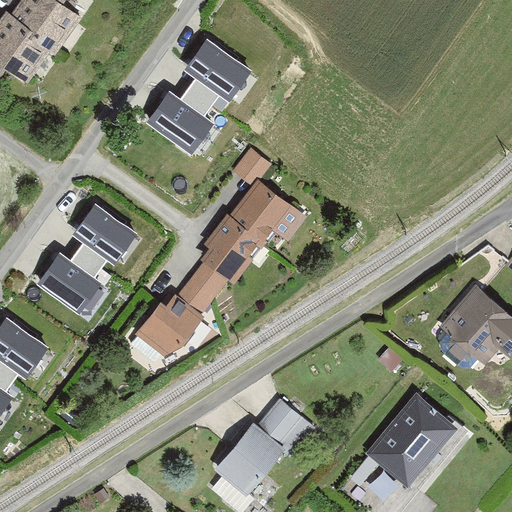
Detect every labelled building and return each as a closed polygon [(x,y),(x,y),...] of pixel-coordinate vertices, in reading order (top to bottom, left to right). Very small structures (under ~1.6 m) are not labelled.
[(0,70),(6,62),(31,79),(75,16),(60,5),(62,0),(27,0),(14,19),(8,15),(0,26),(0,70)] [(252,71),(206,40),(184,72),(195,79),(220,96),(230,103),(252,71)] [(195,79),(180,100),(205,117),(220,96),(195,79)] [(180,100),(169,92),(146,123),(192,156),(215,124),(205,117),(180,100)] [(268,164),(253,152),(238,170),(253,182),(268,164)] [(302,217),(259,184),(233,219),(230,217),(211,242),(216,246),(207,258),(210,260),(180,299),(176,296),(167,308),(162,305),(132,344),(152,359),(163,345),(170,351),(229,273),(235,277),(275,225),(288,236),(302,217)] [(138,236),(96,206),(72,238),(83,246),(106,262),(115,268),(138,236)] [(83,246),(71,262),(95,278),(106,262),(83,246)] [(71,262),(60,254),(38,286),(81,315),(102,283),(95,278),(71,262)] [(511,317),(478,289),(448,324),(452,328),(440,340),(443,351),(460,364),(471,365),(482,353),(486,356),(500,341),(511,351),(511,317)] [(49,348),(7,319),(0,328),(0,361),(19,375),(27,380),(49,348)] [(0,361),(0,389),(6,393),(19,375),(0,361)] [(0,389),(0,416),(13,398),(6,393),(0,389)] [(417,393),(366,453),(408,489),(459,430),(417,393)] [(282,401),(259,429),(275,443),(299,416),(282,401)] [(259,429),(256,427),(223,465),(228,470),(246,485),(279,446),(275,443),(259,429)] [(246,485),(228,470),(214,486),(243,511),(257,495),(246,485)]
